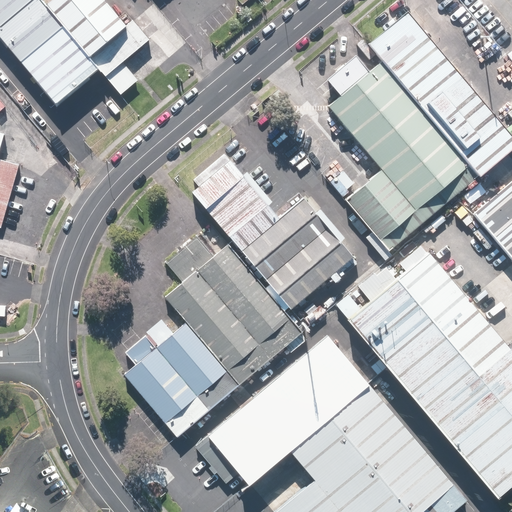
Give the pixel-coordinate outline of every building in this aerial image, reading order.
[(0,0),(0,35),(57,104),(101,68),(49,5),(44,0),(0,0)] [(55,0),(49,5),(101,68),(122,94),(137,81),(123,63),(145,45),(107,0),(55,0)] [(511,148),(511,137),(407,11),(368,43),(382,61),(470,166),(479,177),(511,148)] [(416,210),(470,166),(382,61),(369,72),(356,57),(328,80),(341,96),(329,105),(383,170),(416,210)] [(0,123),(0,227),(2,228),(19,165),(0,159),(0,151),(7,126),(0,123)] [(231,159),(192,191),(241,250),(280,217),(231,159)] [(416,210),(380,240),(389,251),(479,177),(470,166),(416,210)] [(380,240),(416,210),(383,170),(347,200),(380,240)] [(511,180),(472,214),(511,261),(511,180)] [(353,257),(304,198),(241,250),(290,309),(353,257)] [(303,332),(230,244),(215,257),(198,236),(166,263),(183,283),(167,296),(188,321),(240,384),(303,332)] [(352,316),(499,493),(511,482),(511,345),(509,348),(429,252),(352,316)] [(178,435),(240,384),(188,321),(125,373),(178,435)] [(368,383),(328,335),(208,433),(249,481),(290,447),(368,383)] [(419,511),(453,484),(368,383),(290,447),(316,478),(275,511),(419,511)]
